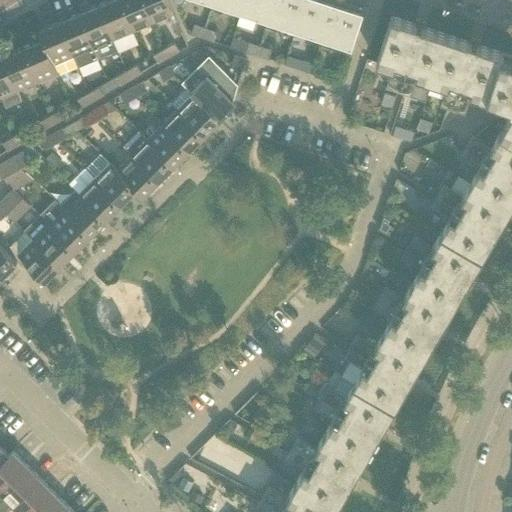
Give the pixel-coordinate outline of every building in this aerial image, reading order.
[(119,0),(109,0),(98,5),(112,39),(117,49),(118,52),(138,44),(132,30),(119,0)] [(142,0),(119,0),(132,30),(152,22),(142,0)] [(166,0),(142,0),(152,22),(172,13),(166,0)] [(183,0),(200,0),(278,25),(351,49),(363,13),(323,0),(173,0),(176,6),(182,3),(183,0)] [(98,5),(78,13),(97,58),(111,52),(117,49),(112,39),(98,5)] [(78,13),(58,22),(72,55),(77,66),(97,58),(78,13)] [(391,17),(376,62),(392,67),(385,88),(410,96),(425,101),(432,80),(447,35),(424,28),(426,22),(416,19),(414,24),(391,17)] [(58,22),(38,30),(56,73),(57,75),(77,66),(72,55),(58,22)] [(194,24),(191,34),(192,34),(193,35),(204,38),(207,28),(195,24),(194,24)] [(207,28),(204,38),(214,41),(217,31),(207,28)] [(41,39),(22,48),(36,81),(56,73),(38,30),(37,31),(41,39)] [(471,93),(486,98),(501,53),(479,46),(480,40),(475,38),(471,37),(469,42),(447,35),(432,80),(447,85),(440,106),(465,114),(471,93)] [(232,38),(230,46),(245,51),(248,43),(248,42),(233,37),(232,38)] [(175,42),(163,48),(168,56),(179,50),(175,42)] [(248,43),(245,51),(247,52),(257,55),(260,47),(260,46),(248,42),(248,43)] [(260,47),(257,55),(268,59),(271,51),(272,50),(260,46),(260,47)] [(22,48),(2,56),(16,90),(36,81),(22,48)] [(163,48),(154,54),(158,61),(159,62),(168,56),(163,48)] [(511,110),(499,132),(511,139),(511,56),(501,53),(486,98),(511,106),(511,110)] [(233,57),(231,64),(242,67),(245,58),(234,54),(234,55),(233,57)] [(2,56),(0,56),(0,96),(1,96),(6,106),(21,100),(16,90),(2,56)] [(198,67),(182,83),(187,87),(190,91),(219,119),(235,104),(226,95),(236,85),(211,60),(198,67)] [(312,73),(314,65),(303,61),(300,70),(312,73)] [(126,70),(130,77),(139,72),(141,71),(137,64),(126,70)] [(168,65),(158,71),(163,80),(173,74),(168,65)] [(312,73),(323,77),(326,69),(314,65),(312,73)] [(107,81),(111,88),(130,77),(126,70),(107,81)] [(89,92),(88,92),(93,99),(111,88),(107,81),(89,92)] [(140,81),(130,87),(135,96),(145,90),(140,81)] [(130,87),(120,93),(124,102),(135,96),(130,87)] [(172,103),(178,109),(204,135),(219,119),(190,91),(187,87),(172,103)] [(88,92),(78,98),(82,105),(93,99),(88,92)] [(385,93),(381,104),(391,107),(395,96),(385,93)] [(102,104),(91,110),(96,118),(107,112),(102,104)] [(61,108),(51,114),(52,116),(55,121),(65,115),(62,110),(61,108)] [(178,109),(163,124),(189,150),(204,135),(178,109)] [(91,110),(81,116),(86,124),(96,118),(91,110)] [(51,114),(40,120),(41,122),(45,127),(55,121),(52,116),(51,114)] [(420,118),(416,128),(417,128),(428,132),(431,122),(421,118),(420,118)] [(163,124),(147,139),(174,165),(189,150),(163,124)] [(61,127),(50,134),(55,142),(66,136),(61,127)] [(407,128),(403,139),(411,141),(414,131),(407,128)] [(23,129),(12,136),(17,143),(27,137),(23,129)] [(139,131),(124,146),(132,154),(158,180),(174,165),(147,139),(139,131)] [(478,168),(470,182),(511,206),(511,205),(511,139),(499,132),(491,146),(473,135),(460,157),(478,168)] [(50,134),(40,140),(45,148),(55,142),(50,134)] [(17,143),(12,136),(2,142),(7,149),(17,143)] [(22,151),(14,156),(20,166),(21,166),(25,172),(26,173),(33,169),(28,162),(22,151)] [(52,151),(45,158),(53,167),(60,159),(54,153),(52,151)] [(132,154),(116,170),(136,189),(142,196),(158,180),(132,154)] [(14,156),(0,163),(0,174),(2,177),(3,176),(7,182),(9,181),(13,188),(14,190),(33,179),(25,172),(21,166),(20,166),(14,156)] [(109,163),(94,178),(120,204),(133,192),(135,190),(136,189),(116,170),(109,163)] [(94,178),(79,193),(105,219),(120,204),(94,178)] [(449,218),(441,232),(482,256),(495,235),(499,238),(502,233),(504,229),(500,227),(511,206),(470,182),(462,196),(443,185),(431,207),(449,218)] [(13,188),(0,201),(0,207),(6,213),(14,221),(29,205),(22,197),(14,190),(13,188)] [(68,204),(64,209),(90,235),(105,219),(79,193),(75,189),(64,200),(68,204)] [(54,199),(39,215),(48,224),(75,250),(90,235),(64,209),(60,204),(54,199)] [(384,218),(380,228),(386,232),(390,225),(387,223),(389,220),(384,218)] [(48,224),(33,240),(59,266),(75,250),(48,224)] [(420,269),(412,282),(453,307),(465,286),(470,289),(473,284),(475,280),(470,277),(482,256),(441,232),(433,246),(414,235),(401,258),(420,269)] [(59,266),(33,240),(17,255),(43,281),(59,266)] [(0,246),(0,277),(16,262),(0,246)] [(391,318),(383,332),(424,356),(436,336),(441,339),(443,334),(446,330),(441,327),(453,307),(412,282),(404,296),(385,285),(372,307),(391,318)] [(341,375),(353,383),(394,407),(407,386),(412,388),(414,384),(417,380),(412,377),(424,356),(383,332),(375,346),(356,335),(343,357),(349,361),(341,375)] [(315,335),(304,349),(305,350),(314,356),(323,343),(324,342),(315,335)] [(332,419),(324,433),(365,457),(377,436),(382,439),(385,435),(387,431),(382,428),(394,407),(353,383),(345,397),(326,386),(313,408),(332,419)] [(230,421),(225,430),(232,434),(237,425),(230,421)] [(303,469),(296,481),(337,505),(348,486),(353,489),(355,485),(358,480),(353,477),(365,457),(324,433),(316,447),(297,436),(284,458),(303,469)] [(0,462),(12,450),(7,454),(0,446),(0,462)] [(0,489),(26,464),(12,450),(0,462),(0,489)] [(0,489),(0,492),(12,505),(39,478),(26,464),(0,489)] [(12,505),(19,511),(31,511),(53,491),(39,478),(12,505)] [(183,478),(178,486),(187,491),(192,483),(183,478)] [(333,511),(337,505),(296,481),(287,496),(268,486),(255,508),(262,511),(333,511)] [(53,491),(31,511),(59,511),(67,505),(53,491)] [(193,491),(189,498),(199,503),(202,496),(193,491)]
